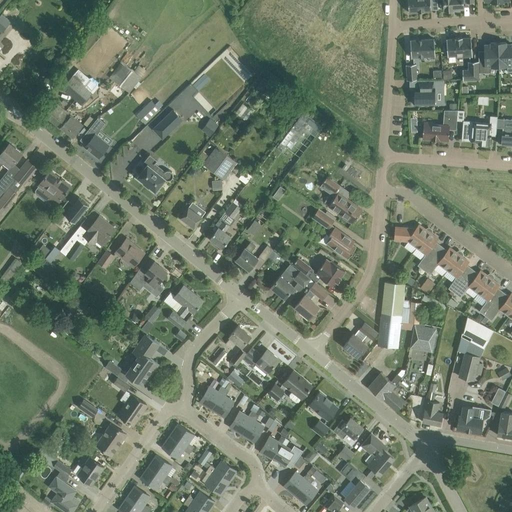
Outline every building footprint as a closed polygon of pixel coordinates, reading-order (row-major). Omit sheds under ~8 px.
[(408,0),(408,1),(407,1),(407,8),(409,8),(409,12),(431,11),(430,2),(438,1),(437,0),(408,0)] [(443,0),(444,10),(464,8),(463,2),(466,2),(474,2),(473,0),(443,0)] [(2,13),(0,15),(0,21),(7,27),(11,21),(2,13)] [(448,56),(456,55),(456,57),(472,56),(471,37),(462,38),(462,37),(456,37),(456,38),(447,39),(448,56)] [(410,40),(411,57),(435,55),(434,38),(410,40)] [(485,61),(478,61),(478,63),(479,72),(489,72),(490,67),(495,69),(499,69),(499,66),(498,42),(490,43),(490,44),(485,44),(485,61)] [(506,42),(498,42),(499,66),(507,66),(507,71),(511,71),(511,74),(511,43),(506,44),(506,42)] [(228,50),(192,85),(216,109),(252,74),(228,50)] [(110,77),(129,92),(142,76),(124,60),(110,77)] [(479,79),(479,72),(478,63),(469,64),(469,70),(464,70),(464,79),(479,79)] [(407,64),(408,80),(417,79),(416,64),(407,64)] [(85,76),(87,74),(79,67),(73,76),(62,87),(83,104),(98,87),(85,76)] [(451,70),(433,69),(433,77),(443,78),(443,77),(451,78),(451,70)] [(421,88),(415,88),(415,97),(413,97),(413,104),(435,104),(435,88),(443,88),(443,80),(421,80),(421,88)] [(60,129),(61,127),(73,137),(84,125),(55,101),(43,115),(60,129)] [(242,103),(237,113),(242,115),(247,106),(242,103)] [(143,108),(137,114),(145,123),(151,117),(143,108)] [(154,129),(163,138),(183,119),(174,110),(154,129)] [(448,140),(449,129),(456,129),(457,120),(457,116),(450,115),(449,125),(435,124),(435,123),(424,122),(423,138),(432,139),(431,140),(439,140),(439,139),(448,140)] [(478,143),(489,144),(490,136),(491,136),(491,135),(496,135),(497,127),(497,118),(497,116),(497,117),(491,116),(490,123),(474,122),(474,121),(464,120),(463,120),(463,121),(462,140),(474,141),(479,142),(478,143)] [(102,119),(87,138),(93,143),(89,148),(103,160),(114,147),(101,136),(110,125),(102,119)] [(213,121),(205,132),(210,135),(218,124),(213,121)] [(511,128),(503,127),(501,144),(511,144),(511,128)] [(1,154),(0,155),(0,166),(3,163),(9,169),(13,164),(14,164),(22,154),(9,143),(1,154)] [(203,164),(224,179),(237,162),(216,146),(203,164)] [(138,176),(144,181),(143,182),(149,186),(156,191),(157,189),(158,190),(163,184),(161,183),(165,179),(167,180),(170,180),(172,178),(173,176),(173,174),(172,172),(170,170),(167,170),(165,171),(162,175),(152,167),(158,160),(150,154),(142,163),(146,167),(138,176)] [(20,169),(14,177),(16,179),(22,184),(24,185),(32,175),(22,166),(20,169)] [(40,185),(37,190),(37,193),(40,195),(42,194),(44,192),(50,196),(48,199),(49,200),(56,205),(71,186),(50,170),(39,184),(39,185),(40,185)] [(6,173),(0,180),(0,188),(2,190),(12,178),(6,173)] [(345,217),(344,218),(350,222),(350,221),(353,223),(354,221),(355,222),(360,216),(359,215),(363,209),(336,191),(340,185),(328,176),(320,186),(334,196),(328,205),(345,217)] [(212,179),(213,189),(223,188),(222,179),(212,179)] [(286,189),(280,185),(277,190),(283,194),(286,189)] [(5,192),(0,198),(0,214),(17,193),(16,192),(9,187),(5,192)] [(68,199),(53,220),(58,224),(66,214),(75,222),(89,205),(79,196),(73,203),(68,199)] [(181,217),(194,227),(205,211),(192,201),(181,217)] [(233,201),(225,211),(234,218),(242,207),(233,201)] [(331,235),(326,242),(348,258),(356,247),(352,244),(354,240),(335,226),(335,227),(331,225),(335,219),(319,208),(312,217),(328,229),(329,228),(332,231),(330,234),(331,235)] [(105,220),(99,216),(87,230),(84,235),(94,243),(97,239),(103,244),(115,230),(104,221),(105,220)] [(248,228),(255,234),(263,224),(255,218),(248,228)] [(225,231),(230,225),(223,220),(210,238),(222,248),(231,236),(225,231)] [(407,240),(416,247),(429,231),(419,224),(416,228),(396,226),(394,239),(407,240)] [(418,265),(424,270),(442,245),(436,241),(438,238),(429,231),(416,247),(426,254),(424,256),(418,265)] [(60,250),(66,254),(77,239),(72,235),(60,250)] [(134,246),(135,245),(127,238),(116,252),(133,266),(143,253),(134,246)] [(74,260),(85,244),(77,239),(66,254),(74,260)] [(259,255),(260,255),(258,257),(251,252),(256,246),(250,242),(246,248),(245,247),(236,259),(249,269),(253,263),(260,268),(274,249),(268,244),(259,255)] [(438,263),(447,270),(459,254),(450,247),(447,250),(442,245),(424,270),(430,274),(436,265),(438,263)] [(46,257),(51,261),(60,250),(55,246),(51,250),(46,257)] [(98,261),(106,267),(115,254),(107,248),(98,261)] [(30,265),(46,278),(56,265),(40,252),(30,265)] [(447,270),(444,275),(453,282),(448,288),(455,293),(472,268),(467,264),(469,261),(459,254),(447,270)] [(4,276),(10,279),(21,261),(15,257),(4,276)] [(293,264),(300,270),(305,274),(311,267),(299,257),(293,264)] [(320,276),(321,277),(334,286),(337,281),(338,282),(341,278),(340,277),(345,270),(331,260),(330,261),(326,258),(317,271),(316,272),(320,275),(320,276)] [(158,265),(156,263),(156,262),(155,261),(146,271),(141,267),(141,266),(130,282),(140,290),(143,285),(150,291),(154,285),(155,286),(167,271),(159,264),(158,265)] [(391,263),(388,268),(397,274),(400,270),(391,263)] [(470,287),(479,293),(490,277),(481,270),(478,273),(472,268),(455,293),(461,297),(468,289),(470,287)] [(311,278),(305,274),(300,270),(295,276),(286,269),(281,276),(280,275),(271,286),(285,297),(294,286),(290,283),(294,277),(304,286),(311,278)] [(407,273),(403,279),(412,285),(416,280),(407,273)] [(480,311),(485,315),(503,291),(497,287),(500,284),(490,277),(479,293),(487,300),(486,302),(480,311)] [(310,288),(295,306),(309,318),(319,306),(310,299),(315,293),(322,298),(327,293),(328,292),(315,282),(310,288)] [(385,282),(381,313),(401,315),(403,299),(405,284),(385,282)] [(424,282),(420,287),(428,293),(431,288),(424,282)] [(183,286),(174,297),(178,300),(173,306),(178,310),(177,311),(184,317),(189,310),(193,313),(203,300),(194,293),(193,294),(183,286)] [(500,309),(509,316),(511,311),(511,292),(509,296),(503,291),(485,315),(489,318),(491,320),(498,311),(500,309)] [(76,305),(81,309),(87,307),(87,301),(83,297),(77,299),(76,305)] [(451,298),(447,302),(454,307),(457,303),(451,298)] [(411,301),(409,321),(415,322),(419,323),(421,302),(411,301)] [(149,319),(158,307),(154,303),(144,316),(145,317),(138,325),(142,328),(149,319)] [(162,309),(158,307),(149,319),(152,321),(162,309)] [(168,318),(181,328),(186,322),(173,311),(168,318)] [(132,319),(138,322),(141,314),(134,312),(132,319)] [(381,313),(378,345),(398,347),(400,328),(401,321),(402,315),(401,315),(381,313)] [(479,313),(476,318),(480,321),(484,316),(479,313)] [(467,316),(463,333),(472,337),(470,341),(484,348),(493,330),(467,316)] [(353,333),(344,345),(358,356),(367,345),(367,344),(372,338),(377,332),(365,322),(355,335),(353,333)] [(413,330),(410,346),(432,350),(436,329),(424,326),(425,324),(419,323),(415,322),(414,325),(413,330)] [(226,343),(232,348),(237,342),(242,346),(251,335),(238,325),(230,336),(231,337),(226,343)] [(180,329),(175,335),(182,340),(187,334),(180,329)] [(134,351),(139,355),(132,365),(134,367),(129,374),(135,379),(143,385),(158,363),(149,357),(159,343),(151,337),(146,333),(134,351)] [(243,358),(253,366),(257,362),(269,371),(279,359),(267,349),(261,356),(252,348),(253,347),(252,346),(243,358)] [(231,359),(238,364),(248,352),(241,347),(231,359)] [(213,361),(217,364),(228,351),(224,348),(213,361)] [(465,352),(458,376),(474,380),(476,373),(481,374),(483,363),(479,362),(480,356),(465,352)] [(105,367),(106,367),(116,374),(121,368),(110,360),(105,367)] [(507,367),(498,372),(502,379),(511,374),(507,367)] [(228,376),(235,382),(240,376),(233,370),(228,376)] [(300,376),(293,370),(283,382),(294,391),(292,394),(293,396),(298,400),(300,400),(302,397),(302,398),(312,385),(303,378),(302,379),(299,377),(300,376)] [(381,372),(368,386),(397,411),(405,401),(400,396),(404,392),(396,385),(402,377),(398,373),(391,381),(381,372)] [(114,383),(125,391),(130,384),(118,376),(114,383)] [(219,382),(226,387),(229,383),(230,381),(223,376),(219,382)] [(427,422),(439,424),(443,405),(435,403),(437,391),(439,382),(429,380),(422,409),(429,411),(427,422)] [(268,392),(277,399),(284,391),(275,383),(268,392)] [(206,404),(213,408),(225,388),(221,385),(218,391),(209,386),(200,401),(206,405),(206,404)] [(225,388),(213,408),(219,412),(218,412),(224,416),(234,401),(225,396),(229,390),(226,388),(225,388)] [(499,405),(506,408),(511,394),(511,392),(506,390),(499,405)] [(330,402),(327,399),(328,398),(320,391),(310,404),(328,419),(338,406),(331,401),(330,402)] [(119,414),(133,424),(140,415),(139,414),(140,412),(142,412),(147,404),(132,394),(119,414)] [(80,406),(93,415),(98,408),(85,399),(80,406)] [(251,409),(256,412),(260,406),(254,403),(251,409)] [(473,405),(473,407),(464,406),(462,417),(459,417),(457,429),(457,428),(480,432),(480,433),(483,419),(490,416),(491,408),(473,405)] [(269,412),(274,416),(278,411),(273,407),(269,412)] [(237,429),(243,433),(255,412),(252,410),(248,416),(239,411),(230,426),(236,430),(237,429)] [(498,435),(511,437),(511,412),(502,411),(498,435)] [(255,412),(243,433),(249,437),(255,441),(264,426),(256,421),(259,415),(255,412)] [(265,424),(273,429),(278,422),(269,416),(265,424)] [(342,419),(333,430),(344,438),(352,445),(356,439),(354,437),(363,427),(351,416),(346,422),(342,419)] [(312,428),(322,435),(329,427),(319,419),(312,428)] [(97,443),(112,454),(127,434),(111,423),(97,443)] [(179,423),(170,435),(192,450),(195,446),(192,445),(198,437),(179,423)] [(281,432),(287,436),(290,431),(284,428),(281,432)] [(368,464),(380,474),(395,457),(385,449),(387,447),(371,433),(361,445),(368,451),(370,449),(376,454),(368,464)] [(192,450),(170,435),(162,447),(178,457),(179,456),(183,459),(187,452),(189,454),(192,450)] [(267,454),(273,458),(286,437),(282,435),(278,441),(270,436),(260,451),(266,455),(267,454)] [(273,458),(272,460),(278,463),(279,462),(285,466),(286,464),(291,467),(303,450),(294,444),(291,449),(286,446),(289,440),(286,437),(273,458)] [(319,442),(315,447),(319,451),(324,445),(319,442)] [(338,453),(348,461),(354,453),(345,445),(338,453)] [(36,453),(53,466),(67,476),(72,469),(58,459),(41,447),(36,453)] [(157,454),(149,466),(170,481),(173,477),(167,473),(172,465),(157,454)] [(98,475),(104,466),(90,457),(78,474),(92,484),(96,478),(95,477),(97,474),(98,475)] [(200,457),(198,461),(204,465),(208,468),(211,464),(206,461),(200,457)] [(211,464),(208,468),(228,482),(232,476),(233,476),(237,470),(222,460),(217,468),(211,464)] [(188,461),(185,466),(190,469),(193,465),(188,461)] [(345,497),(354,505),(370,487),(362,480),(366,476),(348,461),(349,461),(341,471),(348,477),(348,478),(356,485),(345,497)] [(313,465),(307,472),(308,472),(311,475),(312,474),(317,469),(313,465)] [(170,481),(149,466),(141,478),(156,488),(161,480),(168,485),(170,481)] [(208,468),(205,472),(211,476),(207,482),(206,483),(220,494),(224,488),(224,487),(228,482),(208,468)] [(194,470),(191,475),(196,478),(199,474),(194,470)] [(367,475),(372,479),(376,473),(372,470),(367,475)] [(60,471),(50,486),(58,492),(52,501),(68,511),(71,511),(80,501),(72,495),(76,490),(65,482),(69,477),(60,471)] [(290,489),(296,494),(311,475),(308,472),(303,478),(296,471),(284,485),(290,490),(290,489)] [(311,475),(296,494),(301,498),(301,499),(306,503),(318,490),(310,483),(315,478),(311,475)] [(187,480),(184,486),(189,489),(192,484),(187,480)] [(128,496),(127,497),(149,511),(154,503),(147,499),(150,495),(135,485),(132,491),(128,497),(128,496)] [(189,495),(186,499),(205,511),(206,511),(211,507),(215,501),(200,491),(199,492),(194,499),(190,496),(189,495)] [(331,511),(341,511),(338,509),(344,502),(334,494),(324,506),(331,511)] [(148,511),(149,511),(127,497),(127,498),(124,504),(123,503),(119,509),(123,511),(137,511),(139,510),(141,511),(148,511)] [(410,505),(413,511),(434,511),(433,510),(431,511),(424,498),(426,497),(410,505)] [(189,506),(184,511),(205,511),(186,499),(184,502),(189,506)]
